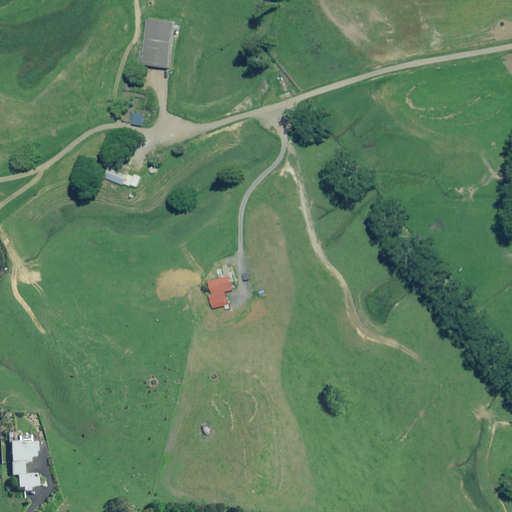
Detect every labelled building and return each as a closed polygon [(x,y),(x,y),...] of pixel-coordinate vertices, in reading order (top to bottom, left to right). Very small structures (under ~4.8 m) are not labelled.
[(144,65),(169,68),(176,23),(150,19),(144,65)] [(147,115),(137,114),(135,124),(145,126),(147,115)] [(114,163),(105,159),(99,175),(126,185),(126,184),(134,186),(134,185),(141,187),(145,177),(138,175),(137,178),(130,175),(112,168),(114,163)] [(211,295),(214,308),(225,306),(226,309),(232,308),(228,292),(236,290),(233,277),(212,282),(215,294),(211,295)] [(19,439),(11,440),(13,473),(19,473),(19,485),(24,485),(24,489),(31,488),(31,486),(34,486),(34,485),(39,484),(39,472),(26,472),(25,460),(32,460),(32,455),(37,455),(37,449),(38,449),(38,440),(32,440),(31,434),(19,435),(19,439)]
